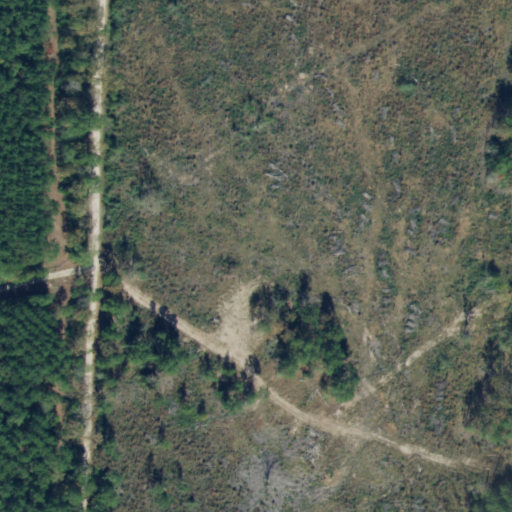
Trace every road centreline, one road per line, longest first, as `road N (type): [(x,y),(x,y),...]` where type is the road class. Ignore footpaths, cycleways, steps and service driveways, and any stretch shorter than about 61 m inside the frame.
road 1 (residential): [(107,511),(124,0)]
road 2 (residential): [(121,161),(479,0)]
road 3 (residential): [(116,291),(0,323)]
